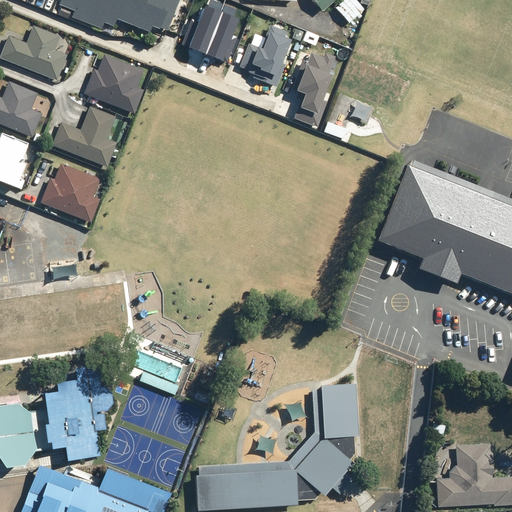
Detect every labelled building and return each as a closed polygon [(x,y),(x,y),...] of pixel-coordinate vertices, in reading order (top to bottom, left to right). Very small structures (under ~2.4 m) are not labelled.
[(59,0),(54,14),(113,37),(120,20),(166,37),(179,0),(59,0)] [(315,0),(325,10),(336,0),(315,0)] [(221,61),(239,16),(203,2),(186,47),(221,61)] [(62,35),(35,25),(28,41),(9,34),(0,57),(58,80),(68,54),(56,49),(62,35)] [(279,66),(290,37),(268,29),(259,52),(250,48),(241,72),(251,76),(250,79),(276,89),(284,68),(279,66)] [(144,69),(105,53),(99,69),(94,67),(85,92),(136,113),(145,89),(138,86),(144,69)] [(331,79),(336,64),(314,56),(310,66),(304,64),(292,96),(298,98),(295,107),(300,109),(297,116),(318,124),(326,104),(317,101),(326,77),(331,79)] [(39,92),(10,80),(3,97),(0,95),(0,122),(33,136),(43,112),(32,108),(39,92)] [(351,115),(348,117),(353,117),(357,118),(362,120),(365,123),(365,118),(366,113),(368,109),(371,107),(366,107),(363,106),(358,103),(355,100),(354,106),(353,110),(351,115)] [(117,115),(91,104),(81,128),(62,120),(53,143),(108,166),(117,142),(107,138),(117,115)] [(345,129),(327,123),(323,132),(342,139),(345,129)] [(30,141),(4,130),(0,138),(0,178),(18,185),(28,161),(23,159),(30,141)] [(102,178),(63,162),(60,170),(54,168),(41,201),(92,221),(101,197),(95,195),(102,178)] [(511,202),(413,163),(381,240),(507,291),(511,292),(511,202)] [(72,251),(59,253),(60,261),(74,259),(72,251)] [(95,324),(96,337),(116,334),(114,321),(129,319),(124,280),(0,297),(0,359),(19,357),(17,335),(43,331),(46,353),(68,350),(65,328),(95,324)] [(152,280),(136,280),(136,296),(151,297),(152,280)] [(171,378),(136,364),(132,372),(168,386),(171,378)] [(63,460),(96,457),(93,431),(104,430),(97,366),(72,369),(73,380),(52,382),(53,391),(40,393),(43,424),(41,425),(43,443),(47,443),(47,448),(62,447),(63,460)] [(353,380),(318,381),(321,431),(356,430),(353,380)] [(0,463),(10,463),(23,448),(23,414),(10,398),(0,397),(0,463)] [(328,437),(297,465),(323,493),(354,465),(328,437)] [(493,442),(457,443),(457,465),(455,465),(450,471),(450,476),(438,477),(438,504),(511,503),(511,475),(494,476),(493,442)] [(88,484),(30,461),(9,511),(132,511),(144,483),(96,464),(88,484)] [(293,470),(196,475),(198,508),(294,503),(293,470)]
